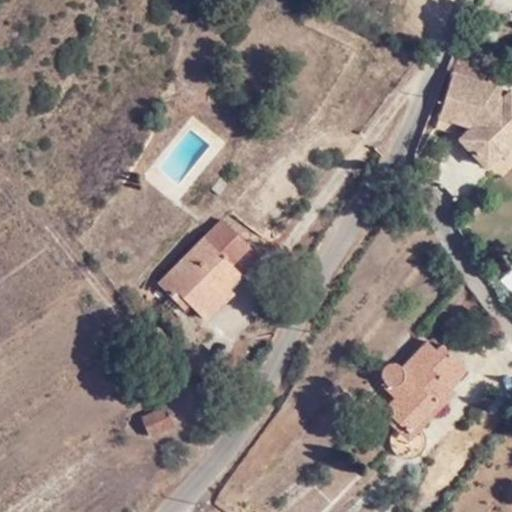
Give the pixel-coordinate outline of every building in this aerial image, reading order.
[(489,43),(504,19),(481,6),(467,31),(489,43)] [(458,54),(453,72),(439,116),(435,125),(461,132),(459,141),(486,167),(511,138),(511,95),(506,90),(496,98),(499,88),(485,83),(490,63),(458,54)] [(261,253),(225,218),(163,281),(188,305),(194,300),(207,314),(235,286),(232,283),(261,253)] [(418,428),(424,422),(421,417),(435,400),(432,397),(447,382),(463,364),(441,343),(436,348),(427,340),(400,366),(395,362),(387,362),(381,369),(383,380),(396,392),(383,406),(398,424),(390,433),(390,442),(395,451),(404,456),(414,454),(420,448),(424,440),(421,431),(418,428)] [(421,417),(424,422),(455,389),(447,382),(432,397),(435,400),(421,417)] [(152,433),(178,423),(171,402),(145,413),(152,433)]
